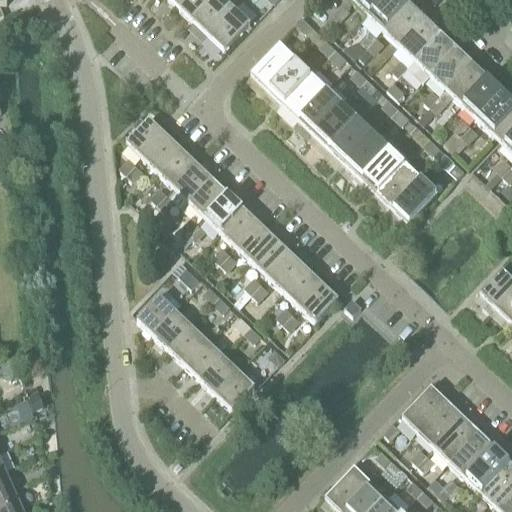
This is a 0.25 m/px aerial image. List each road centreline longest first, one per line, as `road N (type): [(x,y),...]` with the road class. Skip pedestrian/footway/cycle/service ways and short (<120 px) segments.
road 1 (residential): [(119,389),(88,107),(54,0)]
road 2 (residential): [(448,343),(200,110)]
road 3 (residential): [(290,511),(448,343)]
road 4 (residential): [(200,110),(306,0)]
road 5 (residential): [(183,511),(130,451),(119,389)]
